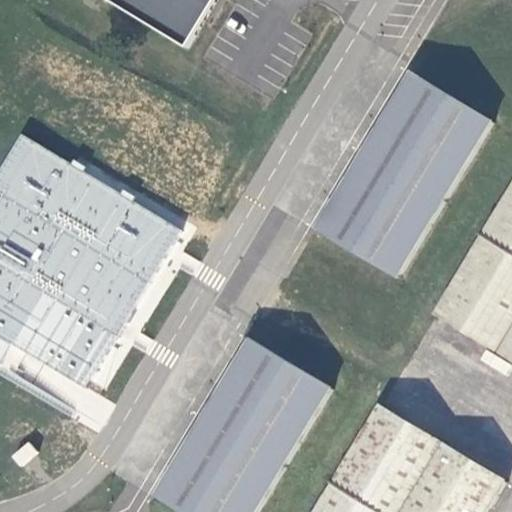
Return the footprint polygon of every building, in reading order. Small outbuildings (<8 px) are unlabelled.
[(111,0),(189,48),(218,0),(111,0)] [(498,122),(416,71),(320,230),(404,281),(498,122)] [(0,339),(92,397),(189,238),(28,141),(0,187),(0,193),(12,203),(0,224),(0,339)] [(511,172),(432,319),(511,363),(511,172)] [(263,511),(338,390),(254,339),(158,498),(181,511),(263,511)] [(312,511),(482,511),(503,474),(369,404),(312,511)] [(29,443),(12,454),(19,465),(37,454),(29,443)]
